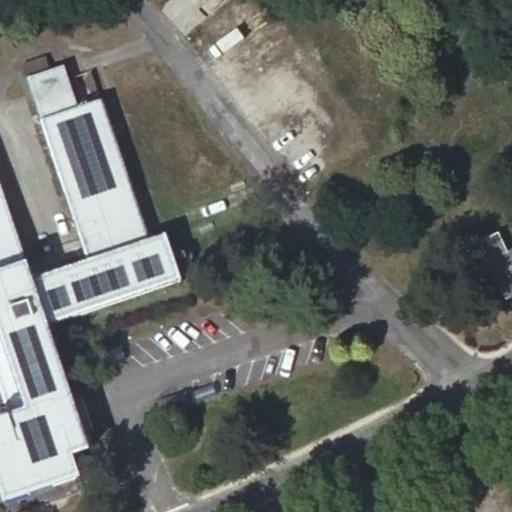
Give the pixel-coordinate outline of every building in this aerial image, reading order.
[(44,57),(20,65),(25,80),(49,71),(44,57)] [(77,109),(63,66),(49,71),(25,80),(39,122),(77,109)] [(39,122),(87,261),(31,280),(0,188),(0,388),(9,416),(0,418),(0,490),(4,503),(78,477),(71,457),(89,451),(47,327),(181,281),(174,260),(170,251),(165,234),(148,240),(101,101),(77,109),(39,122)] [(511,251),(507,254),(497,234),(478,243),(506,299),(511,296),(511,251)] [(170,251),(174,260),(179,259),(177,254),(183,252),(182,247),(170,251)]
